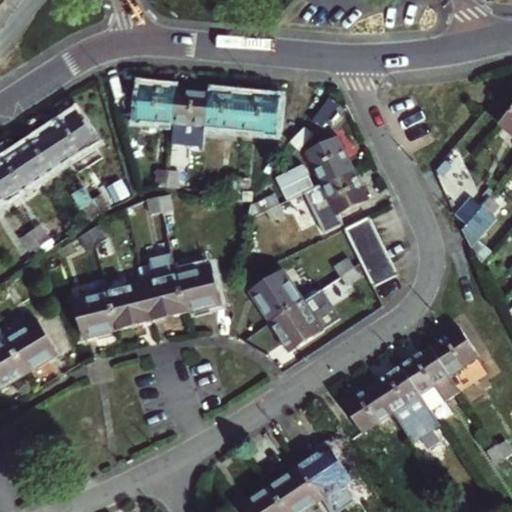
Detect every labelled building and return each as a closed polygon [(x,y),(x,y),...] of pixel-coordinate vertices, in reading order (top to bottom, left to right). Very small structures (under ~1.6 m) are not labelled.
[(140,123),(174,126),(178,91),(143,88),(140,123)] [(178,91),(174,126),(209,128),(212,94),(178,91)] [(209,128),(243,131),(246,96),(212,94),(209,128)] [(246,96),(243,131),(277,134),(280,99),(246,96)] [(511,109),(500,123),(511,133),(511,109)] [(50,133),(69,161),(97,143),(78,114),(50,133)] [(40,180),(69,161),(50,133),(21,152),(40,180)] [(322,184),(354,168),(339,137),(306,153),(322,184)] [(0,180),(12,199),(40,180),(21,152),(0,165),(0,180)] [(170,173),(181,174),(182,160),(171,159),(170,173)] [(354,168),(322,184),(338,217),(370,200),(354,168)] [(157,187),(168,188),(170,173),(158,172),(157,187)] [(170,173),(168,188),(180,189),(181,174),(170,173)] [(228,177),(226,201),(237,202),(238,194),(239,177),(228,177)] [(239,177),(238,194),(250,195),(251,178),(239,177)] [(0,206),(12,199),(0,180),(0,206)] [(95,202),(104,196),(95,183),(87,189),(95,202)] [(106,200),(112,210),(132,197),(125,187),(106,200)] [(483,205),(489,197),(480,188),(473,196),(483,205)] [(276,194),(251,206),(249,220),(266,212),(281,204),(276,194)] [(171,195),(159,198),(163,214),(168,235),(180,232),(171,195)] [(95,202),(104,215),(112,210),(106,200),(104,196),(95,202)] [(471,249),(472,250),(499,219),(493,214),(500,206),(489,197),(483,205),(462,229),(471,249)] [(159,198),(149,201),(153,216),(163,214),(159,198)] [(85,208),(94,222),(104,215),(95,202),(85,208)] [(281,204),(266,212),(272,222),(286,215),(281,204)] [(400,276),(372,217),(345,230),(371,281),(374,289),(400,276)] [(34,233),(42,246),(52,240),(43,227),(34,233)] [(99,228),(90,233),(98,246),(107,240),(99,228)] [(33,252),(42,246),(34,233),(24,239),(33,252)] [(90,233),(80,239),(89,252),(98,246),(90,233)] [(349,258),(336,267),(342,277),(356,268),(349,258)] [(165,321),(188,315),(178,275),(174,259),(152,265),(156,281),(145,284),(152,314),(155,323),(165,321)] [(213,267),(178,275),(188,315),(214,309),(223,307),(221,298),(213,267)] [(348,286),(362,277),(356,268),(342,277),(348,286)] [(285,270),(258,288),(251,292),(257,301),(272,323),(306,301),(285,270)] [(145,284),(110,292),(119,332),(145,326),(155,323),(152,314),(145,284)] [(110,292),(75,301),(83,332),(85,340),(95,338),(119,332),(110,292)] [(326,331),(306,301),(272,323),(286,345),(292,353),(298,349),(326,331)] [(39,321),(9,339),(30,374),(54,360),(61,356),(57,349),(39,321)] [(433,349),(462,394),(490,375),(480,360),(482,358),(462,330),(433,349)] [(9,339),(0,344),(0,393),(9,388),(30,374),(9,339)] [(446,404),(462,394),(433,349),(404,369),(423,398),(436,389),(446,404)] [(394,416),(423,398),(404,369),(375,388),(394,416)] [(365,436),(394,416),(375,388),(346,407),(365,436)] [(511,448),(507,441),(498,447),(506,460),(511,455),(511,448)] [(497,465),(506,460),(498,447),(489,453),(497,465)] [(301,468),(319,494),(323,501),(345,487),(353,481),(349,475),(331,448),(301,468)] [(382,457),(371,464),(384,483),(395,476),(382,457)] [(301,468),(271,488),(286,511),(306,511),(316,506),(323,501),(319,494),(301,468)] [(286,511),(271,488),(242,508),(244,511),(286,511)] [(453,504),(457,511),(468,511),(471,510),(463,498),(453,504)]
